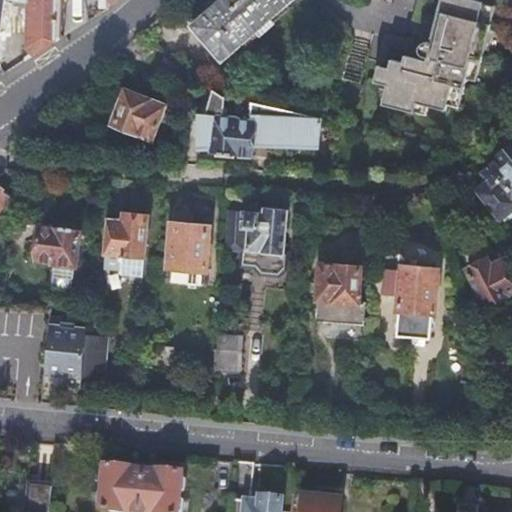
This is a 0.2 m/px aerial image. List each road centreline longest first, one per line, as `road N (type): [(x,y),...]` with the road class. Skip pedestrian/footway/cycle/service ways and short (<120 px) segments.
road 1 (residential): [(511,472),(0,424)]
road 2 (residential): [(0,117),(141,0)]
